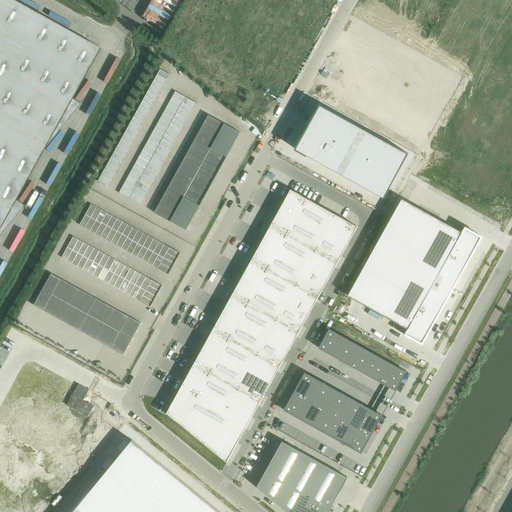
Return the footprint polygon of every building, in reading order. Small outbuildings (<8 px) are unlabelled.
[(0,0),(0,233),(23,206),(15,200),(43,150),(79,105),(71,99),(99,48),(10,0),(0,0)] [(347,91),(405,123),(429,79),(370,48),(347,91)] [(160,70),(157,75),(167,80),(169,75),(160,70)] [(157,75),(154,80),(164,85),(167,80),(157,75)] [(154,80),(151,85),(161,91),(164,85),(154,80)] [(151,85),(148,91),(158,96),(161,91),(151,85)] [(148,91),(145,96),(155,101),(158,96),(148,91)] [(175,92),(172,97),(183,103),(186,98),(175,92)] [(145,96),(142,101),(152,106),(155,101),(145,96)] [(172,97),(169,102),(180,108),(183,103),(172,97)] [(186,98),(183,103),(193,109),(196,103),(186,98)] [(142,101),(139,106),(149,112),(152,106),(142,101)] [(169,102),(166,108),(177,113),(180,108),(169,102)] [(183,103),(180,108),(190,114),(193,109),(183,103)] [(318,103),(295,144),(381,193),(405,151),(318,103)] [(139,106),(136,112),(146,117),(149,112),(139,106)] [(166,108),(163,113),(174,119),(177,113),(166,108)] [(180,108),(177,113),(187,119),(190,114),(180,108)] [(136,112),(134,117),(143,122),(146,117),(136,112)] [(163,113),(160,118),(171,124),(174,119),(163,113)] [(177,113),(174,119),(184,125),(187,119),(177,113)] [(208,115),(204,122),(220,131),(224,124),(208,115)] [(134,117),(131,122),(140,127),(143,122),(134,117)] [(160,118),(158,123),(168,129),(171,124),(160,118)] [(174,119),(171,124),(181,130),(184,125),(174,119)] [(131,122),(128,127),(137,133),(140,127),(131,122)] [(204,122),(201,128),(217,137),(220,131),(204,122)] [(158,123),(155,129),(165,134),(168,129),(158,123)] [(171,124),(168,129),(179,135),(181,130),(171,124)] [(224,124),(220,131),(236,140),(240,133),(224,124)] [(471,135),(460,154),(510,182),(511,177),(511,126),(499,151),(471,135)] [(128,127),(124,133),(134,139),(137,133),(128,127)] [(201,128),(198,134),(214,143),(217,137),(201,128)] [(155,129),(152,134),(162,140),(165,134),(155,129)] [(168,129),(165,134),(176,140),(179,135),(168,129)] [(220,131),(217,137),(233,146),(236,140),(220,131)] [(124,133),(121,139),(131,145),(134,139),(124,133)] [(152,134),(149,139),(159,145),(162,140),(152,134)] [(165,134),(162,140),(173,145),(176,140),(165,134)] [(198,134),(194,140),(210,149),(214,143),(198,134)] [(217,137),(214,143),(229,152),(233,146),(217,137)] [(121,139),(118,145),(127,151),(131,145),(121,139)] [(149,139),(145,145),(156,151),(159,145),(149,139)] [(162,140),(159,145),(170,151),(173,145),(162,140)] [(194,140),(191,147),(207,155),(210,149),(194,140)] [(214,143),(210,149),(226,158),(229,152),(214,143)] [(118,145),(114,151),(124,157),(127,151),(118,145)] [(145,145),(142,151),(153,157),(156,151),(145,145)] [(159,145),(156,151),(166,157),(170,151),(159,145)] [(191,147),(188,153),(204,161),(207,155),(191,147)] [(210,149),(207,155),(223,164),(226,158),(210,149)] [(114,151),(111,157),(121,163),(124,157),(114,151)] [(142,151),(139,157),(149,163),(153,157),(142,151)] [(156,151),(153,157),(163,163),(166,157),(156,151)] [(188,153),(184,159),(200,167),(204,161),(188,153)] [(207,155),(204,161),(219,170),(223,164),(207,155)] [(111,157),(108,163),(117,169),(121,163),(111,157)] [(139,157),(135,163),(146,169),(149,163),(139,157)] [(153,157),(149,163),(160,169),(163,163),(153,157)] [(184,159),(181,165),(197,173),(200,167),(184,159)] [(204,161),(200,167),(216,176),(219,170),(204,161)] [(108,163),(104,169),(114,175),(117,169),(108,163)] [(135,163),(132,169),(143,175),(146,169),(135,163)] [(149,163),(146,169),(156,175),(160,169),(149,163)] [(181,165),(178,171),(193,179),(197,173),(181,165)] [(200,167),(197,173),(213,182),(216,176),(200,167)] [(104,169),(101,175),(111,181),(114,175),(104,169)] [(132,169),(129,175),(139,181),(143,175),(132,169)] [(146,169),(143,175),(153,181),(156,175),(146,169)] [(178,171),(174,177),(190,185),(193,179),(178,171)] [(197,173),(193,179),(209,188),(213,182),(197,173)] [(101,175),(98,181),(107,187),(111,181),(101,175)] [(129,175),(125,181),(136,187),(139,181),(129,175)] [(143,175),(139,181),(150,187),(153,181),(143,175)] [(174,177),(171,183),(187,191),(190,185),(174,177)] [(193,179),(190,185),(206,194),(209,188),(193,179)] [(125,181),(122,187),(133,193),(136,187),(125,181)] [(139,181),(136,187),(146,193),(150,187),(139,181)] [(171,183),(168,189),(183,197),(187,191),(171,183)] [(190,185),(187,191),(203,200),(206,194),(190,185)] [(122,187),(119,193),(129,199),(133,193),(122,187)] [(136,187),(133,193),(143,199),(146,193),(136,187)] [(168,189),(164,195),(180,203),(183,197),(168,189)] [(291,190),(281,207),(328,234),(338,216),(291,190)] [(187,191),(183,197),(199,206),(203,200),(187,191)] [(133,193),(129,199),(140,205),(143,199),(133,193)] [(164,195),(161,201),(177,209),(180,203),(164,195)] [(183,197),(180,203),(196,212),(199,206),(183,197)] [(402,199),(347,296),(408,330),(405,334),(422,344),(482,237),(465,228),(462,232),(402,199)] [(161,201),(158,207),(173,215),(177,209),(161,201)] [(180,203),(177,209),(193,218),(196,212),(180,203)] [(91,204),(85,215),(90,218),(96,207),(91,204)] [(96,207),(90,218),(96,221),(101,210),(96,207)] [(158,207),(154,213),(170,221),(173,215),(158,207)] [(281,207),(271,225),(319,251),(328,234),(281,207)] [(177,209),(173,215),(189,224),(193,218),(177,209)] [(101,210),(96,221),(101,223),(107,213),(101,210)] [(107,213),(101,223),(106,226),(112,216),(107,213)] [(85,215),(79,225),(85,228),(90,218),(85,215)] [(173,215),(170,221),(186,230),(189,224),(173,215)] [(112,216),(106,226),(111,229),(117,219),(112,216)] [(338,216),(328,234),(348,245),(357,227),(338,216)] [(90,218),(85,228),(90,231),(96,221),(90,218)] [(117,219),(111,229),(117,232),(122,222),(117,219)] [(96,221),(90,231),(95,234),(101,223),(96,221)] [(122,222),(117,232),(122,235),(128,224),(122,222)] [(101,223),(95,234),(100,237),(106,226),(101,223)] [(128,224),(122,235),(127,238),(133,227),(128,224)] [(271,225),(262,242),(309,269),(319,251),(271,225)] [(106,226),(100,237),(105,240),(111,229),(106,226)] [(133,227),(127,238),(132,241),(138,230),(133,227)] [(111,229),(105,240),(111,243),(117,232),(111,229)] [(138,230),(132,241),(137,244),(143,233),(138,230)] [(117,232),(111,243),(116,245),(122,235),(117,232)] [(143,233),(137,244),(143,246),(148,236),(143,233)] [(328,234),(319,251),(338,262),(348,245),(328,234)] [(122,235),(116,245),(121,248),(127,238),(122,235)] [(148,236),(143,246),(148,249),(154,239),(148,236)] [(73,237),(67,247),(72,250),(78,240),(73,237)] [(127,238),(121,248),(126,251),(132,241),(127,238)] [(154,239),(148,249),(153,252),(159,242),(154,239)] [(78,240),(72,250),(78,253),(84,243),(78,240)] [(132,241),(126,251),(132,254),(137,244),(132,241)] [(159,242),(153,252),(158,255),(164,245),(159,242)] [(262,242),(252,260),(299,286),(309,269),(262,242)] [(84,243),(78,253),(83,256),(89,245),(84,243)] [(137,244),(132,254),(137,257),(143,246),(137,244)] [(89,245),(83,256),(88,259),(94,248),(89,245)] [(164,245),(158,255),(163,258),(166,253),(169,248),(164,245)] [(143,246),(137,257),(142,260),(148,249),(143,246)] [(67,247),(61,258),(67,261),(72,250),(67,247)] [(94,248),(88,259),(93,262),(99,251),(94,248)] [(169,248),(166,253),(177,259),(180,253),(169,248)] [(148,249),(142,260),(147,263),(153,252),(148,249)] [(72,250),(67,261),(72,264),(78,253),(72,250)] [(99,251),(93,262),(98,265),(104,254),(99,251)] [(319,251),(309,269),(328,279),(338,262),(319,251)] [(153,252),(147,263),(152,266),(158,255),(153,252)] [(78,253),(72,264),(77,266),(83,256),(78,253)] [(166,253),(163,258),(174,264),(177,259),(166,253)] [(104,254),(98,265),(104,268),(110,257),(104,254)] [(158,255),(152,266),(158,268),(161,263),(163,258),(158,255)] [(83,256),(77,266),(82,269),(88,259),(83,256)] [(110,257),(104,268),(109,270),(115,260),(110,257)] [(163,258),(161,263),(171,269),(174,264),(163,258)] [(88,259),(82,269),(88,272),(93,262),(88,259)] [(115,260),(109,270),(114,273),(120,263),(115,260)] [(252,260),(242,277),(289,304),(299,286),(252,260)] [(93,262),(88,272),(93,275),(98,265),(93,262)] [(120,263),(114,273),(119,276),(125,266),(120,263)] [(161,263),(158,268),(168,274),(171,269),(161,263)] [(98,265),(93,275),(98,278),(104,268),(98,265)] [(125,266),(119,276),(125,279),(130,269),(125,266)] [(104,268),(98,278),(103,281),(109,270),(104,268)] [(130,269),(125,279),(130,282),(136,271),(130,269)] [(309,269),(299,286),(318,297),(328,279),(309,269)] [(109,270),(103,281),(108,284),(114,273),(109,270)] [(136,271),(130,282),(135,285),(141,274),(136,271)] [(114,273),(108,284),(114,286),(119,276),(114,273)] [(51,274),(43,289),(48,292),(57,277),(51,274)] [(141,274),(135,285),(140,288),(146,277),(141,274)] [(119,276),(114,286),(119,289),(125,279),(119,276)] [(57,277),(48,292),(54,296),(63,280),(57,277)] [(146,277),(140,288),(145,290),(148,285),(151,280),(146,277)] [(242,277),(232,295),(280,321),(289,304),(242,277)] [(125,279),(119,289),(124,292),(130,282),(125,279)] [(63,280),(54,296),(60,299),(68,283),(63,280)] [(130,282),(124,292),(129,295),(135,285),(130,282)] [(154,282),(151,287),(159,291),(162,286),(154,282)] [(68,283),(60,299),(65,302),(74,286),(68,283)] [(135,285),(129,295),(134,298),(140,288),(135,285)] [(148,285),(145,290),(156,296),(159,291),(151,287),(148,285)] [(74,286),(65,302),(71,305),(80,289),(74,286)] [(299,286),(289,304),(309,314),(318,297),(299,286)] [(140,288),(134,298),(140,301),(142,296),(145,290),(140,288)] [(43,289),(34,305),(39,309),(48,292),(43,289)] [(80,289),(71,305),(77,308),(85,293),(80,289)] [(145,290),(142,296),(153,301),(156,296),(145,290)] [(48,292),(39,309),(45,312),(54,296),(48,292)] [(85,293),(77,308),(82,311),(91,296),(85,293)] [(232,295),(223,312),(270,339),(280,321),(232,295)] [(54,296),(45,312),(51,315),(60,299),(54,296)] [(91,296),(82,311),(88,314),(97,299),(91,296)] [(142,296),(140,301),(150,307),(153,301),(142,296)] [(60,299),(51,315),(56,318),(65,302),(60,299)] [(97,299),(88,314),(94,317),(102,302),(97,299)] [(65,302),(56,318),(62,321),(71,305),(65,302)] [(102,302),(94,317),(99,321),(108,305),(102,302)] [(289,304),(280,321),(299,332),(307,317),(309,314),(289,304)] [(71,305),(62,321),(68,324),(77,308),(71,305)] [(108,305),(99,321),(105,324),(113,308),(108,305)] [(77,308),(68,324),(73,327),(82,311),(77,308)] [(113,308),(105,324),(110,327),(119,311),(113,308)] [(82,311),(73,327),(79,330),(88,314),(82,311)] [(119,311),(110,327),(116,330),(120,322),(125,314),(119,311)] [(223,312),(213,330),(260,356),(270,339),(223,312)] [(88,314),(79,330),(85,334),(94,317),(88,314)] [(125,314),(120,322),(136,331),(141,323),(125,314)] [(94,317),(85,334),(90,337),(99,321),(94,317)] [(99,321),(90,337),(96,340),(105,324),(99,321)] [(280,321),(270,339),(289,349),(299,332),(280,321)] [(120,322),(116,330),(132,339),(136,331),(120,322)] [(105,324),(96,340),(102,343),(110,327),(105,324)] [(110,327),(102,343),(107,346),(112,338),(116,330),(110,327)] [(324,339),(319,348),(328,354),(333,344),(339,334),(329,329),(324,339)] [(116,330),(112,338),(128,347),(132,339),(116,330)] [(213,330),(203,347),(251,374),(260,356),(213,330)] [(333,344),(328,354),(338,359),(343,350),(349,340),(339,334),(333,344)] [(112,338),(107,346),(123,355),(128,347),(112,338)] [(270,339),(260,356),(280,367),(289,349),(270,339)] [(343,350),(338,359),(347,364),(353,355),(358,345),(349,340),(343,350)] [(353,355),(347,364),(356,369),(357,370),(362,360),(368,350),(358,345),(353,355)] [(203,347),(194,365),(241,391),(251,374),(203,347)] [(362,360),(357,370),(367,375),(372,366),(377,356),(368,350),(362,360)] [(260,356),(251,374),(270,384),(280,367),(260,356)] [(372,366),(367,375),(376,380),(381,371),(387,361),(377,356),(372,366)] [(381,371),(376,380),(386,386),(391,376),(397,366),(387,361),(381,371)] [(194,365),(184,382),(231,409),(241,391),(194,365)] [(391,376),(386,386),(396,391),(401,382),(407,372),(397,366),(391,376)] [(305,373),(294,393),(303,398),(315,378),(305,373)] [(251,374),(241,391),(260,402),(270,384),(251,374)] [(315,378),(303,398),(313,403),(324,383),(315,378)] [(184,382),(167,413),(227,462),(251,419),(231,409),(184,382)] [(324,383),(313,403),(323,409),(334,389),(324,383)] [(334,389),(323,409),(332,414),(343,394),(334,389)] [(241,391),(231,409),(251,419),(258,406),(260,402),(241,391)] [(294,393),(284,411),(294,416),(303,398),(294,393)] [(343,394),(332,414),(342,420),(353,399),(343,394)] [(303,398),(294,416),(303,421),(313,403),(303,398)] [(353,399),(342,420),(351,425),(363,405),(353,399)] [(313,403),(303,421),(313,427),(323,409),(313,403)] [(363,405),(351,425),(361,430),(372,410),(363,405)] [(323,409),(313,427),(322,432),(332,414),(323,409)] [(372,410),(361,430),(371,436),(382,416),(372,410)] [(332,414),(322,432),(332,437),(342,420),(332,414)] [(342,420),(332,437),(342,443),(351,425),(342,420)] [(351,425),(342,443),(351,448),(361,430),(351,425)] [(361,430),(351,448),(361,454),(371,436),(361,430)] [(221,511),(132,438),(71,511),(221,511)] [(282,441),(257,487),(287,511),(333,511),(334,511),(330,509),(348,478),(282,441)]
